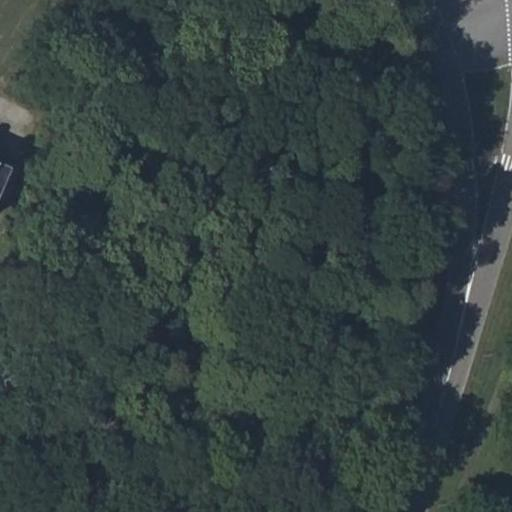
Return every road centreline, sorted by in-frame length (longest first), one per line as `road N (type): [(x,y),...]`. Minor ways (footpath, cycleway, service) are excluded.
road 1 (tertiary): [(426,0),(455,99),(463,162),(461,320)]
road 2 (tertiary): [(413,511),(461,320)]
road 3 (tertiary): [(461,320),(511,166)]
